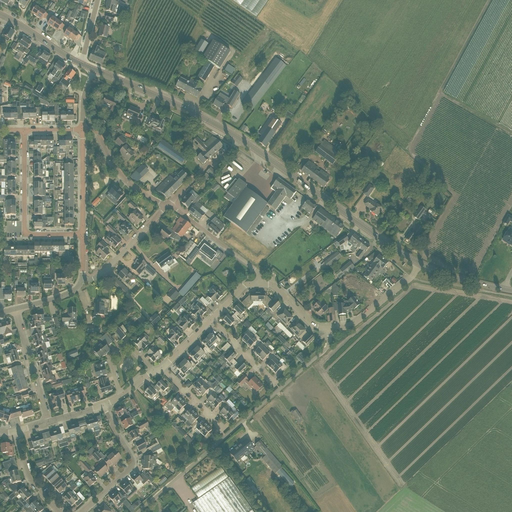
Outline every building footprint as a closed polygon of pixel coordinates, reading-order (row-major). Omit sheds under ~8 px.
[(16,0),(16,1),(19,3),(19,4),(22,6),(22,7),(23,8),(25,8),(30,1),(28,0),(16,0)] [(108,4),(106,11),(114,13),(116,2),(108,0),(107,3),(108,4)] [(129,5),(125,3),(119,0),(117,3),(120,5),(123,7),(124,7),(127,8),(129,5)] [(267,0),(232,0),(256,17),(267,0)] [(80,8),(80,7),(76,5),(70,18),(75,20),(79,12),(78,12),(80,8)] [(33,11),(31,13),(36,17),(41,10),(34,6),(31,10),(33,11)] [(41,10),(36,17),(42,20),(43,18),(45,19),(48,15),(41,10)] [(49,22),(48,24),(53,28),(57,21),(50,16),(47,21),(49,22)] [(57,21),(53,28),(58,31),(59,29),(61,30),(64,26),(57,21)] [(109,28),(101,26),(98,36),(107,38),(109,28)] [(64,35),(69,39),(74,32),(67,27),(64,32),(66,33),(64,35)] [(10,39),(14,32),(14,31),(12,30),(11,30),(8,29),(6,33),(4,32),(3,35),(4,36),(2,38),(8,42),(10,39)] [(78,41),(81,37),(74,32),(69,39),(74,42),(76,40),(78,41)] [(22,38),(21,38),(20,40),(21,41),(20,44),(18,43),(14,50),(18,53),(16,56),(20,59),(24,53),(27,55),(30,51),(28,49),(31,44),(31,43),(32,41),(26,37),(25,38),(24,36),(23,37),(22,38)] [(201,40),(193,53),(200,57),(208,44),(201,40)] [(202,59),(207,62),(215,66),(220,69),(230,52),(213,41),(202,59)] [(89,60),(101,65),(105,57),(97,54),(100,48),(95,46),(89,60)] [(26,60),(28,62),(29,60),(36,64),(40,58),(43,60),(41,62),(46,66),(50,61),(48,60),(50,57),(50,56),(48,55),(44,52),(43,53),(40,50),(35,57),(30,54),(26,60)] [(198,59),(192,55),(189,60),(195,64),(198,59)] [(243,102),(252,110),(286,66),(276,58),(243,102)] [(61,73),(65,67),(64,66),(65,65),(59,62),(58,63),(53,70),(52,70),(50,73),(54,76),(54,77),(57,79),(62,73),(61,73)] [(198,78),(204,82),(205,82),(215,66),(207,62),(198,78)] [(73,77),(75,74),(70,70),(68,72),(67,72),(65,76),(57,87),(65,92),(71,84),(69,83),(71,79),(72,80),(73,80),(74,78),(74,77),(73,77)] [(237,75),(231,83),(236,87),(243,80),(237,75)] [(204,82),(198,78),(196,81),(195,81),(191,79),(189,83),(180,78),(176,87),(198,98),(202,90),(201,89),(203,85),(202,85),(204,82)] [(39,84),(33,93),(38,96),(39,94),(40,94),(44,89),(43,88),(44,87),(39,84)] [(232,108),(237,99),(239,95),(240,95),(239,94),(235,92),(234,92),(232,96),(229,100),(220,94),(218,98),(217,98),(213,105),(221,110),(225,103),(227,104),(226,105),(232,108)] [(115,109),(118,102),(106,97),(103,104),(110,107),(109,111),(112,112),(114,109),(115,109)] [(23,119),(30,119),(30,105),(30,102),(26,102),(26,108),(20,108),(20,115),(23,115),(23,119)] [(4,119),(11,119),(11,105),(8,105),(8,106),(1,107),(0,115),(4,115),(4,119)] [(17,115),(20,115),(20,108),(20,107),(17,107),(17,111),(14,111),(14,105),(11,105),(11,119),(17,119),(17,115)] [(39,108),(36,108),(34,108),(34,105),(30,105),(30,119),(36,119),(36,117),(39,117),(39,108)] [(55,118),(58,118),(58,109),(58,107),(54,107),(54,110),(48,110),(48,121),(55,121),(55,118)] [(139,116),(140,112),(135,109),(130,107),(127,116),(133,118),(132,121),(140,124),(142,118),(139,116)] [(42,121),(48,121),(48,110),(42,110),(42,108),(39,108),(39,117),(42,117),(42,121)] [(61,121),(67,121),(67,110),(61,110),(61,109),(58,109),(58,118),(61,118),(61,121)] [(354,116),(361,123),(365,118),(358,111),(354,116)] [(149,118),(146,125),(149,127),(150,125),(154,127),(154,126),(157,127),(156,129),(162,131),(166,122),(160,119),(160,120),(153,117),(152,119),(149,118)] [(262,136),(258,142),(265,148),(281,124),(271,117),(259,134),(262,136)] [(141,140),(142,138),(138,136),(136,141),(146,145),(147,142),(141,140)] [(121,137),(120,138),(116,142),(121,147),(126,142),(121,137)] [(197,138),(191,143),(201,154),(197,158),(203,165),(223,146),(217,140),(212,137),(204,145),(197,138)] [(34,155),(34,158),(41,158),(41,150),(41,147),(41,139),(34,139),(34,140),(29,140),(29,146),(34,146),(34,150),(37,150),(37,154),(34,155)] [(47,139),(47,147),(47,150),(47,153),(50,153),(50,150),(53,150),(53,156),(57,156),(57,154),(56,154),(57,147),(53,147),(53,139),(47,139)] [(59,147),(57,147),(56,154),(57,154),(60,154),(60,150),(63,150),(63,153),(66,153),(66,139),(59,139),(59,147)] [(3,140),(3,151),(15,151),(15,144),(13,144),(13,140),(5,140),(3,140)] [(156,148),(181,165),(186,157),(162,140),(156,148)] [(338,158),(320,145),(315,153),(332,165),(338,158)] [(128,161),(132,157),(134,155),(126,146),(120,152),(124,156),(124,157),(128,161)] [(15,157),(15,151),(3,151),(3,156),(0,156),(0,160),(7,160),(13,160),(13,157),(15,157)] [(242,169),(243,169),(249,161),(240,154),(230,167),(238,173),(240,171),(242,169)] [(324,188),(329,181),(324,177),(326,174),(321,170),(319,173),(316,171),(318,168),(309,161),(307,164),(303,162),(298,169),(324,188)] [(142,178),(149,171),(142,164),(135,171),(142,178)] [(206,172),(210,177),(211,177),(215,173),(210,168),(206,172)] [(0,179),(7,179),(7,176),(15,176),(15,170),(5,170),(5,176),(0,176),(0,179)] [(43,178),(43,181),(53,181),(53,178),(49,178),(45,178),(45,172),(42,172),(42,171),(34,171),(34,178),(43,178)] [(170,176),(155,191),(164,200),(166,198),(167,199),(189,178),(182,171),(174,180),(170,176)] [(227,193),(234,198),(236,200),(223,217),(246,234),(267,205),(267,204),(266,203),(245,188),(247,185),(239,179),(237,181),(235,180),(225,191),(227,193)] [(276,192),(267,204),(267,205),(275,211),(287,195),(291,199),(296,192),(278,179),(276,181),(275,180),(274,182),(275,183),(271,189),(276,192)] [(34,184),(34,190),(45,190),(45,184),(49,184),(53,184),(53,181),(43,181),(43,184),(34,184)] [(210,188),(214,192),(219,187),(215,183),(210,188)] [(374,189),(369,185),(363,194),(368,198),(374,189)] [(115,187),(109,194),(117,202),(123,195),(120,192),(121,191),(119,189),(118,190),(115,187)] [(43,197),(43,199),(49,199),(49,196),(46,196),(45,190),(34,190),(34,197),(43,197)] [(182,204),(188,208),(192,203),(194,206),(197,203),(197,202),(201,198),(198,196),(195,199),(189,194),(186,197),(185,197),(184,199),(184,200),(185,200),(182,204)] [(439,197),(434,205),(441,209),(446,201),(439,197)] [(94,207),(101,201),(98,198),(91,204),(94,207)] [(34,202),(34,209),(42,209),(45,209),(45,203),(49,203),(49,199),(43,199),(43,202),(34,202)] [(305,211),(306,212),(312,204),(307,200),(302,208),(299,212),(302,214),(305,211)] [(368,200),(365,205),(371,210),(370,211),(377,216),(382,210),(375,205),(368,200)] [(197,203),(194,206),(188,212),(189,213),(189,212),(199,221),(205,214),(200,210),(202,207),(197,202),(197,203)] [(305,216),(308,218),(317,207),(312,204),(306,212),(308,213),(305,216)] [(429,215),(424,212),(426,210),(421,206),(413,217),(418,221),(422,216),(423,216),(424,215),(428,218),(429,215)] [(39,215),(39,218),(45,218),(45,215),(42,215),(42,209),(34,209),(34,215),(39,215)] [(344,227),(320,210),(313,220),(330,233),(333,230),(338,234),(344,227)] [(134,223),(137,225),(143,219),(135,211),(129,217),(132,220),(131,221),(133,223),(134,223)] [(108,225),(114,218),(109,214),(104,221),(108,225)] [(214,218),(210,222),(213,224),(209,228),(217,236),(220,232),(224,228),(224,226),(221,223),(215,217),(214,218)] [(47,218),(45,218),(39,218),(39,221),(34,221),(34,228),(42,228),(42,224),(47,224),(47,221),(47,218)] [(172,231),(177,235),(181,238),(191,226),(184,221),(180,226),(177,224),(172,231)] [(127,235),(132,230),(125,223),(123,225),(122,224),(120,224),(119,225),(119,227),(122,230),(120,231),(120,233),(123,236),(124,236),(126,234),(127,235)] [(113,234),(115,231),(109,225),(107,227),(113,234)] [(417,237),(423,229),(419,226),(413,235),(410,233),(405,240),(411,244),(414,240),(415,241),(417,237)] [(167,241),(169,238),(174,239),(177,235),(172,231),(168,228),(166,231),(164,229),(159,235),(167,241)] [(511,229),(510,229),(509,231),(508,231),(503,241),(508,243),(510,244),(511,245),(511,229)] [(112,245),(115,248),(121,242),(115,236),(114,237),(112,234),(111,236),(110,236),(105,241),(110,246),(112,245)] [(345,247),(348,249),(350,251),(351,249),(351,248),(359,238),(354,235),(349,241),(345,247)] [(337,242),(340,246),(348,240),(345,236),(337,242)] [(351,249),(350,251),(354,253),(358,248),(363,242),(359,238),(351,248),(351,249)] [(96,247),(99,250),(96,254),(100,258),(101,257),(104,260),(109,254),(104,249),(107,246),(102,241),(96,247)] [(188,256),(196,245),(190,241),(182,252),(188,256)] [(370,247),(367,245),(363,242),(358,248),(361,250),(356,257),(360,260),(364,255),(370,247)] [(219,262),(224,256),(218,251),(216,253),(208,247),(208,246),(205,243),(199,251),(196,248),(190,256),(188,259),(192,262),(198,254),(204,258),(205,257),(211,261),(214,258),(219,262)] [(337,252),(324,263),(328,268),(341,257),(339,255),(337,252)] [(168,253),(156,262),(161,269),(167,265),(168,268),(175,263),(173,261),(173,260),(168,253)] [(388,263),(379,256),(371,266),(378,272),(381,268),(382,270),(388,263)] [(137,265),(133,270),(139,275),(146,268),(144,267),(146,264),(141,259),(136,264),(137,265)] [(344,276),(354,268),(350,262),(339,270),(344,276)] [(378,272),(371,266),(364,276),(371,281),(376,275),(378,276),(380,273),(378,272)] [(44,290),(52,290),(52,281),(55,281),(55,273),(55,270),(51,270),(51,278),(43,278),(43,282),(44,282),(44,290)] [(124,270),(121,273),(118,276),(127,285),(133,278),(124,270)] [(351,272),(345,278),(347,281),(355,275),(351,272)] [(67,279),(67,275),(62,275),(62,276),(58,276),(58,273),(55,273),(55,281),(58,281),(58,285),(65,285),(65,279),(67,279)] [(186,293),(199,279),(195,275),(182,290),(186,293)] [(35,293),(39,293),(39,285),(39,282),(31,282),(31,277),(28,277),(28,294),(35,295),(35,293)] [(374,293),(378,290),(374,287),(374,288),(372,289),(367,283),(366,284),(362,279),(363,279),(362,279),(359,282),(365,289),(360,292),(367,299),(374,293)] [(112,285),(123,295),(127,291),(121,284),(117,280),(112,285)] [(22,285),(18,285),(18,281),(14,281),(15,290),(17,290),(17,297),(25,297),(25,289),(22,290),(22,285)] [(218,299),(218,300),(219,299),(220,299),(221,298),(221,297),(222,295),(219,292),(219,291),(216,288),(210,294),(208,297),(213,303),(218,298),(218,299)] [(5,300),(12,300),(12,289),(0,289),(0,297),(5,297),(5,300)] [(170,299),(176,292),(173,289),(167,296),(170,299)] [(258,302),(258,294),(251,294),(251,296),(249,296),(242,303),(248,309),(253,304),(253,302),(258,302)] [(269,309),(274,304),(271,301),(272,301),(267,296),(266,296),(265,296),(265,294),(258,294),(258,302),(258,305),(262,305),(262,304),(268,309),(269,309)] [(99,295),(100,295),(100,304),(95,304),(95,315),(94,315),(92,317),(92,319),(94,320),(96,320),(97,319),(97,317),(95,315),(104,315),(104,307),(107,307),(107,295),(108,295),(99,295)] [(175,311),(187,300),(184,297),(172,308),(175,311)] [(359,305),(357,303),(357,301),(357,297),(350,298),(350,300),(348,302),(344,302),(344,305),(338,305),(339,315),(346,314),(345,312),(347,312),(349,310),(352,310),(353,309),(354,310),(359,305)] [(209,304),(202,298),(200,300),(206,306),(209,304)] [(274,304),(269,309),(271,311),(269,313),(273,317),(278,312),(276,310),(280,306),(276,301),(274,304)] [(320,317),(321,316),(327,310),(324,308),(325,307),(322,304),(319,302),(313,308),(317,312),(316,313),(320,317)] [(203,315),(206,311),(203,308),(203,307),(200,303),(194,309),(194,310),(191,313),(197,319),(201,314),(203,316),(203,315)] [(234,316),(240,322),(245,317),(242,315),(245,312),(244,311),(245,311),(242,308),(241,308),(238,305),(234,310),(236,312),(236,313),(236,314),(234,316)] [(76,328),(76,309),(69,309),(68,316),(63,316),(62,323),(69,323),(68,328),(76,328)] [(281,321),(289,314),(284,310),(280,314),(278,312),(273,317),(277,321),(279,319),(281,321)] [(32,320),(31,320),(31,323),(41,322),(41,319),(44,319),(44,313),(38,313),(38,316),(32,316),(32,320)] [(286,329),(290,325),(288,323),(293,318),(289,314),(281,321),(280,323),(286,329)] [(179,326),(185,331),(189,327),(190,328),(191,328),(190,327),(194,324),(191,320),(191,319),(187,316),(181,322),(182,322),(179,326)] [(229,326),(230,327),(233,324),(235,327),(240,322),(234,316),(232,318),(231,318),(230,318),(228,316),(223,320),(226,323),(226,324),(229,327),(229,326)] [(9,322),(0,324),(0,332),(1,335),(4,334),(5,336),(13,334),(9,322)] [(35,329),(35,332),(41,331),(41,326),(44,326),(43,322),(41,322),(31,323),(30,323),(30,325),(31,325),(31,329),(35,329)] [(271,332),(274,329),(268,323),(265,326),(271,332)] [(294,334),(301,327),(297,323),(293,327),(290,325),(286,329),(292,336),(294,334)] [(87,327),(88,334),(101,333),(100,325),(87,327)] [(112,336),(116,342),(120,340),(121,341),(124,338),(123,337),(124,336),(124,335),(129,331),(127,332),(123,326),(119,329),(114,333),(115,334),(112,336)] [(301,327),(294,334),(296,336),(295,338),(299,342),(303,337),(301,335),(305,331),(301,327)] [(167,338),(172,343),(177,339),(178,340),(182,336),(178,332),(179,332),(175,328),(169,334),(170,335),(167,338)] [(242,340),(246,344),(256,334),(253,332),(252,333),(248,329),(244,333),(246,335),(242,340)] [(43,336),(41,331),(35,332),(36,335),(32,337),(33,340),(32,341),(33,343),(47,339),(45,335),(43,336)] [(218,345),(222,341),(216,336),(214,338),(210,334),(206,339),(213,346),(215,343),(218,345)] [(254,344),(256,346),(257,346),(261,342),(259,339),(260,339),(256,334),(246,344),(250,348),(254,344)] [(109,340),(105,335),(102,337),(100,339),(103,343),(106,341),(109,345),(112,343),(109,340)] [(299,342),(305,348),(314,340),(310,335),(305,340),(303,337),(299,342)] [(134,343),(138,347),(140,346),(143,350),(149,344),(146,342),(147,342),(141,336),(138,339),(134,343)] [(282,338),(279,336),(277,338),(283,345),(286,342),(282,338)] [(40,347),(40,350),(46,348),(45,343),(48,343),(47,339),(33,343),(34,345),(35,345),(36,349),(40,347)] [(206,347),(204,349),(209,354),(213,350),(211,348),(213,346),(206,339),(202,343),(206,347)] [(254,353),(259,357),(268,347),(264,343),(263,344),(261,342),(257,346),(259,348),(254,353)] [(296,344),(302,350),(304,348),(298,342),(296,344)] [(110,350),(107,347),(103,343),(94,351),(96,354),(95,355),(96,355),(97,356),(98,356),(100,359),(110,350)] [(202,351),(198,347),(193,351),(200,358),(203,356),(204,357),(206,356),(208,358),(210,355),(209,354),(204,349),(202,351)] [(269,359),(274,354),(276,353),(273,350),(272,351),(268,347),(259,357),(263,361),(267,357),(269,359)] [(48,354),(46,348),(40,350),(41,353),(37,354),(39,358),(38,358),(38,360),(47,357),(46,354),(48,354)] [(150,359),(154,362),(158,358),(158,359),(161,356),(155,350),(153,348),(147,353),(151,357),(149,358),(150,359)] [(11,363),(19,361),(16,350),(8,352),(8,353),(4,354),(6,359),(10,358),(11,363)] [(69,359),(78,356),(76,351),(67,354),(69,359)] [(191,362),(196,366),(199,362),(198,361),(200,358),(193,351),(189,356),(193,360),(191,362)] [(231,352),(228,356),(225,353),(222,355),(220,358),(221,359),(225,359),(227,362),(225,364),(230,368),(235,363),(233,361),(233,360),(233,359),(236,357),(231,352)] [(267,365),(271,370),(278,363),(280,361),(278,358),(279,358),(277,355),(276,356),(274,354),(269,359),(272,361),(267,365)] [(45,365),(45,367),(52,366),(50,360),(48,361),(47,357),(38,360),(39,362),(40,362),(41,366),(45,365)] [(185,360),(181,364),(188,371),(190,369),(192,370),(196,366),(191,362),(189,364),(185,360)] [(97,378),(107,375),(104,367),(103,368),(102,362),(94,364),(96,370),(95,370),(97,378)] [(243,370),(246,367),(242,363),(239,366),(239,365),(237,365),(237,366),(235,363),(230,368),(229,369),(234,374),(237,371),(239,374),(240,373),(241,374),(244,371),(243,370)] [(282,371),(287,367),(283,363),(281,365),(278,363),(271,370),(276,374),(280,369),(282,371)] [(185,373),(188,371),(181,364),(177,368),(180,372),(178,374),(183,379),(187,375),(185,373)] [(13,375),(23,372),(21,366),(11,369),(13,375)] [(46,370),(42,371),(44,375),(43,375),(43,378),(52,375),(56,374),(55,370),(53,371),(52,366),(45,367),(46,370)] [(15,381),(24,378),(23,372),(13,375),(15,381)] [(51,385),(54,384),(57,383),(55,378),(53,378),(52,375),(43,378),(44,380),(45,379),(46,383),(50,382),(51,385)] [(259,381),(255,377),(250,382),(248,380),(244,376),(237,383),(241,387),(245,383),(252,390),(253,389),(256,392),(258,391),(259,391),(261,389),(261,388),(263,386),(258,381),(259,381)] [(195,390),(198,392),(208,382),(205,380),(204,381),(201,377),(196,381),(198,383),(194,387),(196,389),(195,390)] [(16,386),(26,384),(24,378),(15,381),(16,386)] [(102,394),(104,393),(105,394),(108,393),(108,392),(111,391),(109,383),(107,384),(105,378),(99,380),(100,386),(99,386),(102,394)] [(161,395),(163,397),(167,393),(165,391),(168,388),(167,388),(168,387),(165,384),(164,385),(161,381),(156,386),(160,390),(158,392),(161,395)] [(207,392),(209,394),(214,388),(208,382),(198,392),(200,395),(201,394),(203,396),(207,392)] [(18,392),(28,389),(26,384),(16,386),(18,392)] [(78,392),(75,393),(77,402),(83,400),(83,398),(85,397),(83,387),(77,389),(78,392)] [(208,402),(210,405),(218,397),(216,395),(217,393),(216,393),(220,389),(218,387),(217,387),(216,387),(214,388),(209,394),(211,396),(207,400),(208,402)] [(149,388),(145,392),(148,395),(148,396),(151,399),(152,399),(155,397),(157,399),(161,395),(158,392),(156,389),(153,391),(149,388)] [(72,403),(77,402),(75,393),(71,394),(70,391),(65,392),(68,402),(71,401),(72,403)] [(53,409),(60,407),(58,400),(65,398),(63,392),(54,395),(54,394),(48,395),(49,399),(50,399),(51,402),(52,405),(53,409)] [(226,402),(224,400),(225,399),(221,395),(218,397),(210,405),(213,408),(214,407),(215,409),(219,405),(222,407),(226,402)] [(179,398),(178,397),(174,401),(171,398),(164,406),(170,412),(173,409),(183,400),(180,397),(179,398)] [(185,403),(183,400),(173,409),(180,416),(184,411),(182,409),(186,405),(185,403)] [(221,415),(223,418),(231,410),(228,408),(230,406),(226,402),(222,407),(224,409),(220,413),(221,414),(221,415)] [(26,409),(28,417),(34,416),(31,406),(28,406),(29,408),(26,409)] [(123,415),(124,418),(130,415),(130,413),(127,412),(127,413),(123,406),(115,411),(119,418),(123,415)] [(22,408),(17,409),(19,417),(22,416),(22,419),(28,417),(26,409),(23,410),(22,408)] [(9,419),(19,417),(17,409),(12,411),(12,412),(9,411),(8,414),(5,413),(3,421),(8,423),(9,419)] [(192,411),(190,409),(186,413),(184,411),(180,416),(178,418),(182,422),(186,418),(188,420),(195,413),(193,410),(192,411)] [(233,413),(231,410),(223,418),(226,420),(227,420),(228,421),(232,417),(234,419),(239,414),(236,410),(233,413)] [(292,412),(298,423),(303,420),(296,410),(292,412)] [(189,427),(190,426),(193,428),(197,424),(195,422),(199,418),(197,416),(198,415),(195,413),(188,420),(188,421),(185,423),(189,427)] [(122,423),(125,430),(133,425),(131,421),(134,419),(131,414),(130,415),(124,418),(126,421),(122,423)] [(94,431),(103,428),(101,422),(98,423),(96,418),(91,420),(93,429),(94,431)] [(93,429),(91,420),(85,422),(87,426),(83,427),(85,434),(89,432),(88,430),(93,429)] [(140,430),(149,425),(146,421),(138,426),(140,430)] [(197,424),(193,428),(195,431),(194,431),(198,435),(201,433),(200,433),(208,425),(205,423),(203,422),(199,426),(197,424)] [(81,435),(85,434),(83,427),(79,428),(78,424),(73,425),(75,434),(81,432),(81,435)] [(75,434),(73,425),(67,427),(69,433),(65,434),(67,439),(71,438),(70,435),(75,434)] [(203,439),(205,441),(210,436),(208,434),(212,430),(210,429),(211,428),(208,425),(200,433),(201,433),(205,437),(203,439)] [(186,434),(180,428),(177,431),(183,437),(186,434)] [(55,432),(57,441),(59,445),(68,442),(67,439),(65,434),(61,435),(60,430),(55,432)] [(135,440),(136,442),(142,439),(141,438),(139,437),(137,434),(140,433),(138,430),(135,431),(128,435),(132,441),(135,440)] [(51,438),(47,439),(49,445),(52,443),(52,442),(57,441),(55,432),(49,434),(51,438)] [(42,436),(37,437),(40,449),(45,448),(46,449),(49,447),(49,445),(47,439),(43,440),(42,436)] [(35,450),(40,449),(37,437),(31,439),(32,442),(28,443),(29,444),(30,450),(34,449),(35,450)] [(144,438),(142,439),(136,442),(133,444),(135,448),(137,447),(139,452),(147,447),(145,444),(147,443),(144,438)] [(237,448),(231,454),(237,461),(248,452),(249,453),(254,449),(246,439),(246,440),(241,444),(237,448)] [(295,484),(281,469),(283,468),(263,445),(260,441),(255,445),(258,449),(265,457),(262,459),(275,474),(277,473),(290,488),(295,484)] [(279,451),(288,444),(287,442),(277,449),(279,451)] [(297,455),(299,454),(292,443),(290,444),(297,455)] [(6,457),(13,457),(13,448),(9,448),(9,444),(1,444),(1,453),(6,453),(6,457)] [(153,453),(162,448),(160,445),(151,450),(153,453)] [(121,458),(119,455),(116,451),(110,456),(109,456),(104,461),(109,466),(112,463),(114,466),(117,462),(121,458)] [(96,452),(93,456),(98,462),(102,458),(96,452)] [(142,460),(142,463),(156,464),(156,462),(156,461),(157,460),(157,457),(156,456),(153,455),(151,456),(151,458),(145,457),(144,461),(142,460)] [(4,467),(5,471),(12,469),(17,468),(14,458),(11,459),(12,462),(14,461),(15,462),(13,463),(13,465),(9,466),(9,465),(8,466),(8,467),(5,468),(4,467)] [(91,470),(86,465),(82,460),(79,463),(88,473),(91,470)] [(158,465),(156,464),(142,463),(142,466),(144,466),(143,469),(149,470),(149,471),(151,473),(153,474),(155,471),(155,470),(155,469),(156,468),(160,469),(161,467),(158,465)] [(321,463),(319,464),(325,475),(327,474),(321,463)] [(104,473),(108,470),(102,464),(97,468),(98,469),(95,471),(100,478),(104,474),(104,473)] [(43,476),(47,480),(55,473),(51,469),(53,467),(51,465),(45,470),(47,472),(43,476)] [(312,467),(319,477),(322,475),(314,465),(312,467)] [(19,476),(18,471),(13,472),(12,469),(5,471),(4,471),(5,475),(7,474),(7,476),(9,476),(10,479),(19,476)] [(47,480),(51,485),(59,477),(55,473),(47,480)] [(147,473),(144,476),(151,483),(154,481),(147,473)] [(83,480),(90,487),(96,481),(90,474),(83,480)] [(149,485),(151,483),(144,476),(142,474),(139,477),(137,474),(131,479),(137,486),(141,482),(143,485),(147,482),(149,485)] [(304,488),(308,486),(301,475),(297,478),(304,488)] [(21,482),(19,476),(10,479),(11,482),(9,483),(10,485),(8,485),(9,488),(13,493),(18,488),(16,485),(15,483),(21,482)] [(51,485),(55,489),(63,482),(59,477),(51,485)] [(250,487),(254,484),(249,477),(245,481),(250,487)] [(253,511),(229,478),(192,504),(198,511),(253,511)] [(331,481),(323,486),(336,508),(344,503),(331,481)] [(67,487),(63,482),(55,489),(60,494),(63,490),(65,493),(69,489),(71,487),(69,485),(67,487)] [(138,491),(133,485),(130,487),(126,483),(121,488),(127,495),(130,492),(133,494),(135,491),(137,493),(138,491)] [(28,492),(24,488),(21,490),(18,488),(13,493),(8,497),(11,501),(16,496),(17,497),(19,495),(21,498),(28,492)] [(32,496),(28,492),(21,498),(19,500),(22,504),(25,507),(30,502),(28,500),(32,496)] [(64,498),(68,503),(74,497),(70,492),(64,498)] [(115,505),(116,505),(118,508),(126,501),(119,492),(116,495),(115,493),(109,498),(115,505)] [(76,495),(74,497),(68,503),(71,507),(75,504),(78,507),(83,502),(76,495)] [(33,511),(40,505),(36,501),(32,504),(30,502),(25,507),(23,509),(25,511),(32,511),(33,511)]
